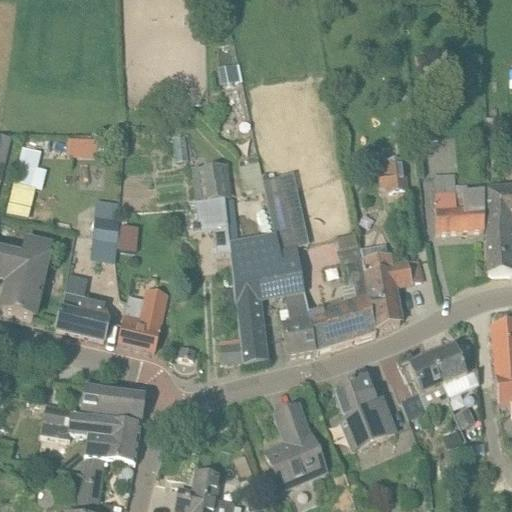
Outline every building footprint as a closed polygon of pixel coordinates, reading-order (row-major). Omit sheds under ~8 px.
[(221,95),(238,91),(234,74),(217,78),(221,95)] [(417,100),(419,114),(431,112),(429,98),(417,100)] [(416,144),(434,141),(431,112),(419,114),(412,115),(416,144)] [(0,183),(0,184),(10,140),(0,139),(0,183)] [(69,159),(97,159),(97,142),(69,141),(69,159)] [(407,195),(404,163),(382,165),(383,176),(385,190),(385,197),(396,196),(397,202),(406,201),(406,195),(407,195)] [(34,192),(41,193),(46,173),(36,171),(18,166),(13,186),(20,188),(21,188),(34,191),(34,192)] [(483,236),(482,195),(467,196),(466,189),(455,189),(454,177),(434,177),(436,215),(434,215),(436,239),(483,236)] [(273,238),(277,255),(295,252),(296,251),(280,179),(262,183),(264,191),(264,194),(273,238)] [(511,189),(486,190),(487,280),(511,279),(511,220),(511,189)] [(230,202),(226,203),(230,245),(236,244),(233,202),(230,202)] [(213,234),(215,258),(231,256),(230,245),(226,203),(195,208),(197,235),(213,234)] [(114,264),(118,222),(94,220),(89,261),(114,264)] [(117,231),(115,250),(127,251),(131,251),(132,232),(129,232),(117,231)] [(287,363),(315,358),(307,320),(295,252),(277,255),(273,238),(236,244),(230,245),(231,256),(233,279),(240,349),(242,365),(243,371),(266,367),(259,304),(283,300),(285,313),(278,315),(287,363)] [(20,258),(0,253),(0,283),(8,285),(1,315),(32,322),(50,245),(24,239),(20,258)] [(385,247),(361,252),(363,264),(375,336),(399,328),(393,290),(421,285),(418,265),(406,267),(406,265),(392,267),(390,258),(387,258),(385,247)] [(356,306),(307,320),(315,358),(376,338),(375,336),(363,264),(361,264),(345,267),(349,289),(353,288),(356,306)] [(118,348),(154,356),(164,297),(144,293),(142,303),(127,301),(118,348)] [(95,308),(96,304),(65,298),(55,334),(104,346),(109,325),(105,310),(95,308)] [(511,329),(491,333),(500,410),(511,408),(511,329)] [(240,349),(239,343),(219,345),(220,351),(240,349)] [(222,368),(242,365),(240,349),(220,351),(222,368)] [(177,360),(177,361),(193,364),(194,363),(192,363),(193,355),(181,352),(179,360),(177,360)] [(475,376),(465,380),(454,352),(433,361),(431,357),(430,357),(432,361),(430,362),(447,403),(477,390),(475,376)] [(447,403),(430,362),(428,363),(427,359),(426,359),(428,363),(407,371),(419,401),(419,400),(425,415),(448,406),(447,403)] [(381,404),(375,407),(365,384),(332,397),(344,425),(349,423),(361,451),(395,437),(381,404)] [(96,417),(141,426),(143,402),(84,395),(80,414),(96,417)] [(140,431),(70,421),(69,428),(63,426),(66,414),(46,410),(44,421),(42,421),(39,436),(68,442),(69,437),(86,441),(138,448),(140,431)] [(309,438),(308,438),(297,412),(274,422),(285,448),(265,456),(281,495),(325,476),(309,438)] [(474,427),(468,412),(454,418),(460,433),(474,427)] [(441,440),(446,452),(461,446),(457,434),(441,440)] [(135,469),(138,448),(86,441),(82,463),(84,463),(80,483),(79,483),(74,510),(90,511),(95,511),(102,464),(135,469)] [(474,482),(475,479),(487,477),(486,466),(474,468),(471,465),(468,463),(465,462),(461,462),(457,462),(454,464),(451,467),(450,470),(449,474),(449,477),(450,481),(452,484),(454,486),(458,488),(461,489),(465,488),(468,487),(471,485),(474,482)] [(216,505),(220,480),(195,476),(192,497),(178,495),(175,511),(232,511),(233,508),(216,505)] [(261,496),(257,489),(249,493),(252,500),(261,496)]
